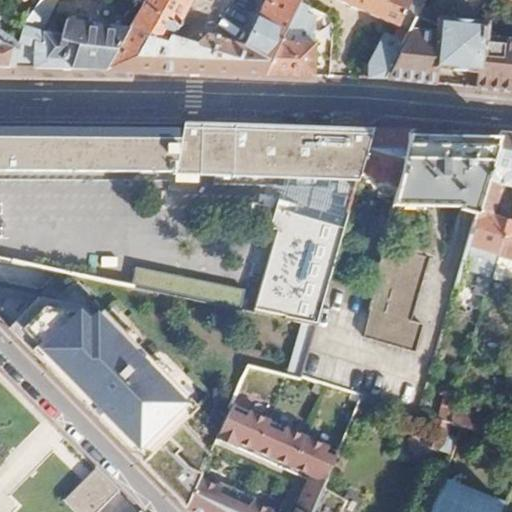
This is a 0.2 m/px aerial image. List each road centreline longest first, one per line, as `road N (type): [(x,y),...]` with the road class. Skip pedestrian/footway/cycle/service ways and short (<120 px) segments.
road 1 (residential): [(0,92),(511,112)]
road 2 (residential): [(178,511),(0,338)]
